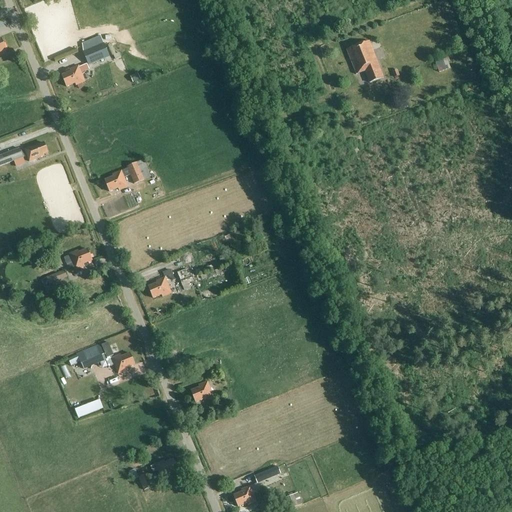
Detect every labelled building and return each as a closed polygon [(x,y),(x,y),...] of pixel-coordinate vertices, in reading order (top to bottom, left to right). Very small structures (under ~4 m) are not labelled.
[(356,75),(365,71),(369,84),(383,78),(369,41),(346,50),(356,75)] [(82,53),(88,66),(108,58),(103,44),(82,53)] [(450,68),(446,59),(435,63),(439,72),(450,68)] [(85,65),(79,68),(78,67),(69,70),(70,72),(61,76),(66,88),(75,84),(76,86),(84,82),(81,73),(87,71),(85,65)] [(132,83),(140,80),(137,74),(130,77),(132,83)] [(48,153),(44,144),(32,148),(31,147),(21,151),(20,149),(0,156),(0,166),(27,156),(29,162),(44,156),(43,155),(48,153)] [(144,180),(137,163),(126,168),(127,169),(112,175),(113,177),(104,181),(109,193),(118,189),(119,191),(127,187),(124,179),(130,176),(133,185),(144,180)] [(77,251),(69,255),(71,260),(75,271),(84,267),(83,265),(92,261),(87,250),(78,253),(77,251)] [(195,287),(188,268),(177,273),(184,291),(195,287)] [(50,284),(67,278),(64,270),(47,276),(50,284)] [(162,273),(164,279),(156,282),(157,284),(148,288),(153,299),(161,296),(162,298),(171,294),(166,283),(174,280),(170,270),(162,273)] [(106,342),(99,345),(104,359),(111,356),(106,342)] [(105,361),(101,351),(99,346),(83,352),(89,368),(105,361)] [(121,358),(120,356),(107,361),(109,367),(114,365),(115,367),(118,375),(126,371),(126,369),(134,366),(130,354),(121,358)] [(220,380),(212,381),(213,390),(222,389),(220,380)] [(205,402),(213,398),(207,383),(198,386),(199,388),(190,392),(195,403),(204,400),(205,402)] [(176,466),(190,467),(190,458),(176,457),(176,466)] [(164,462),(155,465),(149,468),(152,473),(157,471),(162,481),(170,478),(169,475),(178,472),(173,460),(164,464),(164,462)] [(253,477),(256,484),(279,475),(276,467),(253,477)] [(135,470),(128,472),(132,481),(138,478),(135,470)] [(148,474),(138,478),(143,491),(153,487),(148,474)] [(247,506),(256,503),(250,487),(241,491),(242,493),(233,496),(238,508),(247,504),(247,506)] [(302,505),(298,493),(285,497),(289,509),(302,505)] [(269,499),(273,511),(285,507),(281,495),(269,499)] [(258,506),(260,511),(272,511),(269,502),(258,506)]
